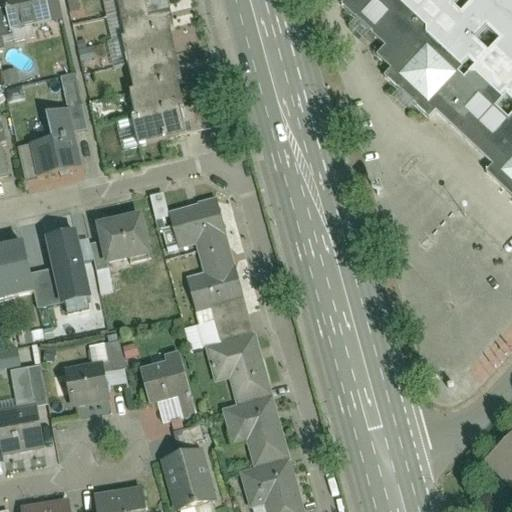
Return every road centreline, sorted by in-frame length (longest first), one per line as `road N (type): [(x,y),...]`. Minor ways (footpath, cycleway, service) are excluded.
road 1 (residential): [(323,511),(234,156),(0,211)]
road 2 (tertiary): [(260,0),(390,463)]
road 3 (residential): [(93,470),(126,473),(136,462),(136,438),(126,427),(95,429),(85,457)]
road 4 (residential): [(511,393),(484,423),(390,463)]
